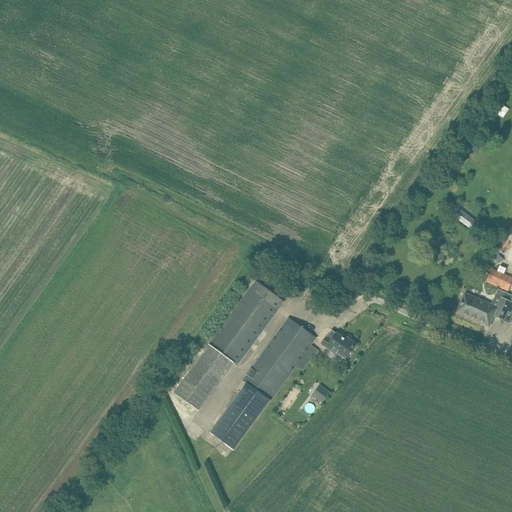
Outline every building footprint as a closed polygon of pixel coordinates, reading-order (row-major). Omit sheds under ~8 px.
[(455,219),(468,229),(472,224),(459,214),(455,219)] [(506,268),(500,266),(497,271),(491,268),(485,282),(508,292),(511,281),(511,277),(504,274),(506,268)] [(250,290),(209,345),(174,393),(199,412),(234,363),(237,365),(277,310),(283,301),(256,281),(250,290)] [(465,294),(457,312),(472,319),(472,318),(473,315),(477,317),(490,323),(493,317),(496,308),(494,307),(491,306),(465,294)] [(496,308),(493,317),(504,321),(508,312),(511,313),(511,311),(511,302),(501,297),(496,308)] [(234,451),(269,402),(295,366),(302,371),(318,350),(311,345),(316,338),(288,319),(242,382),(245,384),(210,433),(234,451)] [(345,340),(332,330),(321,345),(331,352),(333,350),(346,359),(356,345),(346,338),(345,340)] [(309,390),(313,394),(321,386),(318,382),(309,390)] [(314,396),(324,403),(332,392),(322,385),(314,396)]
